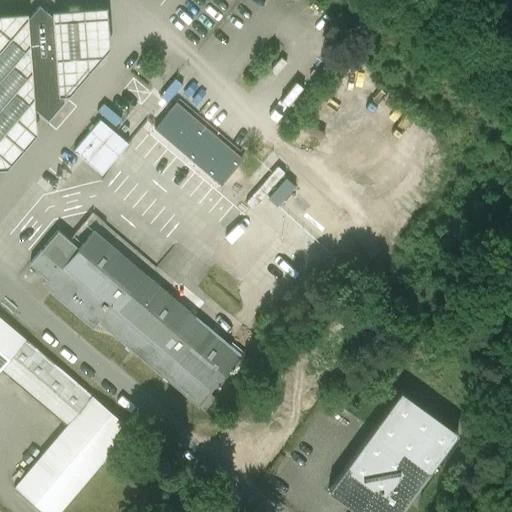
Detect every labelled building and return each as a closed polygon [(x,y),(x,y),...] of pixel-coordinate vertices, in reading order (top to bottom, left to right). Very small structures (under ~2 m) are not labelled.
[(54,7),(55,21),(76,19),(75,6),(54,7)] [(42,19),(33,31),(38,124),(50,135),(64,119),(56,29),(42,19)] [(57,28),(64,112),(74,112),(113,67),(110,25),(57,28)] [(0,187),(8,187),(40,154),(31,30),(0,32),(0,187)] [(245,170),(181,117),(157,146),(205,186),(221,199),(245,170)] [(103,134),(76,165),(105,189),(131,158),(103,134)] [(251,210),(260,218),(266,212),(278,222),(298,200),(276,181),(251,210)] [(331,198),(323,206),(361,246),(369,238),(331,198)] [(251,300),(281,268),(238,227),(207,259),(251,300)] [(245,371),(97,246),(82,264),(65,284),(44,266),(33,279),(60,302),(54,308),(96,344),(102,337),(202,422),(202,421),(207,426),(218,413),(213,409),(245,371)] [(82,264),(61,246),(44,266),(65,284),(82,264)] [(95,411),(0,330),(0,389),(3,386),(69,441),(95,411)] [(404,403),(331,503),(343,511),(412,511),(461,445),(404,403)] [(69,441),(17,503),(27,511),(76,511),(134,444),(95,411),(69,441)]
